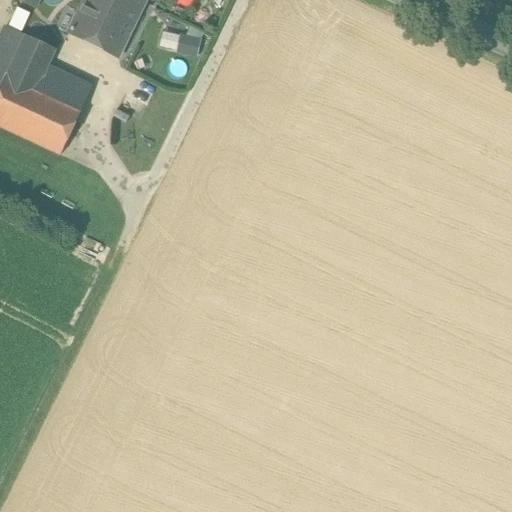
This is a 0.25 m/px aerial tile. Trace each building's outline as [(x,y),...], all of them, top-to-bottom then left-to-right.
[(146,0),(86,0),(70,33),(119,58),(146,0)] [(16,10),(7,28),(20,34),(29,16),(16,10)] [(6,27),(0,39),(0,89),(7,75),(25,36),(20,34),(7,28),(6,27)] [(177,54),(197,57),(201,39),(181,35),(177,54)] [(56,51),(25,36),(7,75),(53,97),(64,75),(48,67),(56,51)] [(7,75),(0,89),(0,127),(61,156),(82,111),(53,97),(7,75)] [(93,88),(64,75),(53,97),(82,111),(93,88)]
